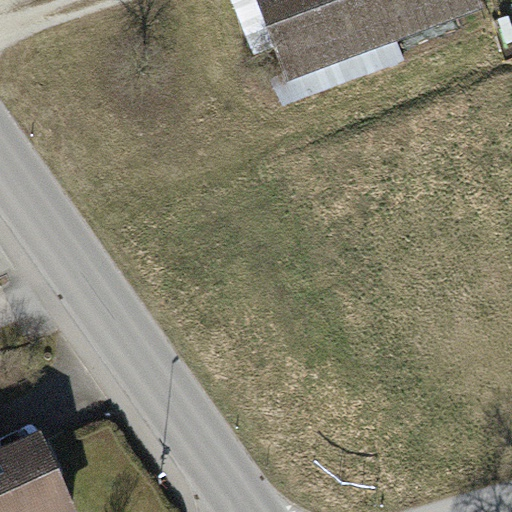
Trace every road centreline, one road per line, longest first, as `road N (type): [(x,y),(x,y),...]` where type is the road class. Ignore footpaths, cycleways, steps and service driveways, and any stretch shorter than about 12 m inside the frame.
road 1 (primary): [(0,157),(253,511)]
road 2 (track): [(119,0),(0,37)]
